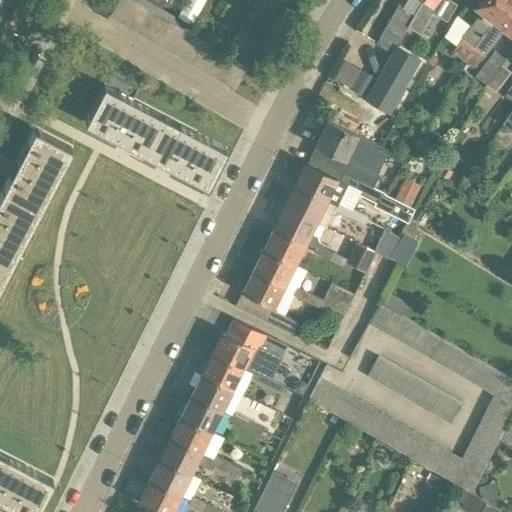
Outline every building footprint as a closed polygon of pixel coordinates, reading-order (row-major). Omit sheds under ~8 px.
[(121,22),(133,0),(119,0),(110,16),(121,22)] [(131,28),(144,6),(133,0),(121,22),(131,28)] [(223,17),(230,5),(220,0),(219,0),(213,11),(223,17)] [(405,30),(413,15),(421,1),(422,0),(406,0),(402,7),(398,5),(384,29),(376,44),(390,52),(391,53),(395,47),(405,30)] [(422,0),(421,1),(413,15),(405,30),(408,33),(411,29),(419,33),(433,9),(439,0),(422,0)] [(453,49),(464,58),(508,0),(480,0),(475,7),(482,12),(453,49)] [(511,0),(508,0),(464,58),(475,66),(503,29),(510,34),(507,38),(511,41),(511,0)] [(141,35),(155,12),(144,6),(131,28),(141,35)] [(152,41),(165,18),(155,12),(141,35),(152,41)] [(162,47),(175,24),(165,18),(152,41),(162,47)] [(172,53),(186,30),(175,24),(162,47),(172,53)] [(183,59),(196,36),(186,30),(172,53),(183,59)] [(193,65),(206,43),(196,36),(183,59),(193,65)] [(203,71),(217,49),(206,43),(193,65),(203,71)] [(415,59),(395,47),(391,53),(390,52),(370,86),(363,97),(385,110),(392,99),(415,59)] [(214,77),(227,55),(217,49),(203,71),(214,77)] [(486,86),(502,65),(506,60),(494,50),(474,76),(486,86)] [(224,83),(237,61),(227,55),(214,77),(224,83)] [(437,59),(433,56),(428,63),(432,66),(437,59)] [(248,67),(237,61),(224,83),(235,90),(248,67)] [(502,65),(486,86),(495,92),(510,72),(502,65)] [(362,95),(372,78),(360,70),(350,88),(362,95)] [(84,122),(145,154),(164,117),(104,85),(84,122)] [(511,109),(502,124),(511,131),(511,109)] [(145,154),(170,167),(206,186),(225,148),(164,117),(145,154)] [(378,149),(380,147),(357,135),(326,120),(325,121),(326,121),(314,145),(314,144),(313,145),(344,161),(346,156),(350,158),(343,172),(373,187),(379,175),(374,173),(384,153),(378,149)] [(2,189),(39,209),(71,148),(34,129),(2,189)] [(305,163),(295,185),(336,206),(335,209),(349,216),(352,210),(359,194),(375,202),(374,205),(407,223),(415,209),(409,206),(394,198),(384,193),(373,187),(343,172),(339,181),(306,165),(306,164),(305,163)] [(451,173),(443,168),(439,175),(447,180),(451,173)] [(394,198),(409,206),(420,185),(405,177),(394,198)] [(295,185),(284,207),(313,222),(325,228),(335,209),(336,206),(295,185)] [(0,193),(0,265),(8,270),(39,209),(2,189),(0,193)] [(303,242),(315,248),(312,253),(327,260),(331,253),(318,246),(319,243),(317,237),(308,232),(313,222),(284,207),(273,229),(302,243),(303,242)] [(352,210),(349,216),(364,223),(367,217),(352,210)] [(273,229),(262,250),(292,264),(302,243),(273,229)] [(373,251),(375,252),(387,258),(399,238),(384,230),(374,248),(375,249),(373,251)] [(390,258),(399,264),(404,266),(417,243),(403,235),(390,258)] [(343,264),(344,264),(364,274),(375,252),(373,251),(355,242),(346,260),(345,260),(343,264)] [(262,250),(253,270),(282,284),(292,264),(262,250)] [(331,253),(327,260),(342,268),(344,264),(343,264),(345,260),(331,253)] [(298,322),(287,317),(276,311),(277,310),(273,308),(277,301),(274,299),(282,284),(253,270),(241,293),(242,294),(243,293),(252,298),(247,308),(294,331),(298,322)] [(324,305),(343,315),(353,295),(330,284),(322,300),(325,301),(323,305),(324,305)] [(306,301),(310,294),(296,286),(292,294),(306,301)] [(390,291),(384,302),(401,312),(408,302),(390,291)] [(325,301),(322,300),(310,294),(306,301),(322,309),(324,305),(323,305),(325,301)] [(380,303),(368,324),(378,329),(390,309),(380,303)] [(400,315),(390,309),(378,329),(389,335),(400,315)] [(411,321),(400,315),(389,335),(399,341),(411,321)] [(421,327),(411,321),(399,341),(409,347),(421,327)] [(222,331),(211,353),(242,369),(252,348),(258,350),(259,348),(280,358),(286,346),(238,322),(231,336),(223,332),(223,331),(222,331)] [(431,333),(421,327),(409,347),(420,353),(431,333)] [(442,339),(431,333),(420,353),(430,359),(442,339)] [(452,345),(442,339),(430,359),(441,365),(452,345)] [(463,351),(452,345),(441,365),(451,371),(463,351)] [(473,357),(463,351),(451,371),(461,377),(473,357)] [(211,353),(201,374),(231,390),(242,369),(211,353)] [(378,356),(367,376),(377,382),(388,362),(378,356)] [(483,362),(473,357),(461,377),(472,383),(483,362)] [(399,368),(388,362),(377,382),(388,388),(399,368)] [(494,368),(483,362),(472,383),(482,389),(494,368)] [(409,374),(399,368),(388,388),(398,394),(409,374)] [(492,394),(511,388),(511,378),(494,368),(482,389),(492,394)] [(266,385),(269,378),(253,371),(250,377),(266,385)] [(201,374),(190,395),(221,410),(231,390),(201,374)] [(420,380),(409,374),(398,394),(408,400),(420,380)] [(317,404),(329,383),(319,377),(307,399),(317,404)] [(269,378),(266,385),(281,392),(284,385),(269,378)] [(430,386),(420,380),(408,400),(419,406),(430,386)] [(301,381),(294,382),(290,390),(301,396),(307,384),(301,381)] [(317,404),(327,410),(339,389),(329,383),(317,404)] [(441,392),(430,386),(419,406),(429,412),(441,392)] [(511,408),(511,388),(492,394),(487,405),(509,415),(511,408)] [(339,389),(327,410),(337,416),(350,394),(339,389)] [(451,398),(441,392),(429,412),(440,418),(451,398)] [(337,416),(347,422),(360,400),(350,394),(337,416)] [(190,395),(179,417),(210,432),(221,410),(190,395)] [(462,404),(451,398),(440,418),(450,424),(462,404)] [(347,422),(358,427),(370,406),(360,400),(347,422)] [(503,426),(509,415),(487,405),(482,416),(503,426)] [(358,427),(368,433),(380,412),(370,406),(358,427)] [(368,433),(378,439),(390,418),(380,412),(368,433)] [(244,427),(248,420),(234,413),(230,419),(244,427)] [(498,437),(503,426),(482,416),(477,426),(498,437)] [(200,453),(210,432),(179,417),(169,438),(200,453)] [(378,439),(388,445),(400,423),(390,418),(378,439)] [(248,420),(244,427),(260,434),(263,428),(248,420)] [(388,445),(398,451),(410,429),(400,423),(388,445)] [(493,448),(498,437),(477,426),(471,437),(493,448)] [(398,451),(408,456),(420,435),(410,429),(398,451)] [(408,456),(421,464),(433,443),(420,435),(408,456)] [(487,460),(493,448),(471,437),(465,449),(487,460)] [(159,459),(189,475),(195,463),(211,470),(214,464),(210,462),(210,459),(200,453),(169,438),(159,459)] [(421,464),(438,475),(450,454),(433,443),(421,464)] [(465,449),(461,459),(459,460),(481,471),(487,460),(465,449)] [(0,500),(22,511),(36,511),(52,480),(0,452),(0,500)] [(386,452),(381,452),(378,456),(378,461),(382,464),(387,464),(391,460),(390,455),(386,452)] [(459,460),(461,459),(450,454),(438,475),(471,492),(481,471),(459,460)] [(224,469),(227,462),(212,455),(210,459),(210,462),(214,464),(224,469)] [(189,475),(159,459),(148,480),(179,496),(189,475)] [(227,462),(224,469),(239,477),(242,470),(227,462)] [(253,508),(261,511),(282,511),(290,497),(296,483),(272,472),(253,508)] [(431,473),(424,489),(437,494),(444,479),(431,473)] [(170,511),(179,496),(148,480),(137,503),(138,503),(139,503),(152,509),(157,511),(170,511)] [(499,511),(500,510),(469,492),(460,508),(466,511),(499,511)] [(188,505),(203,511),(206,505),(192,498),(188,505)]
